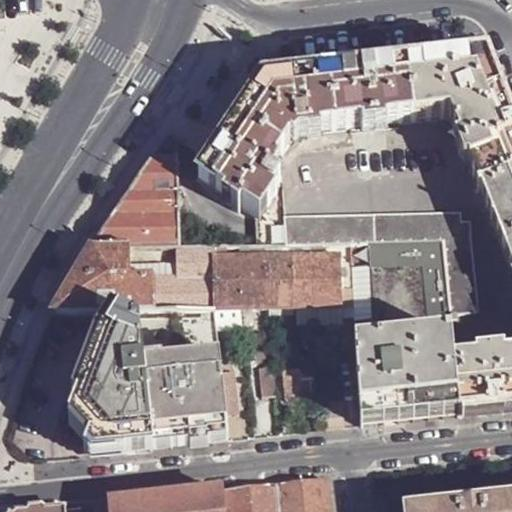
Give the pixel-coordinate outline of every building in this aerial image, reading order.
[(511,412),(511,116),(500,87),(488,58),(432,65),(378,71),(304,80),(284,82),(266,84),(212,163),(201,179),(236,204),(234,208),(240,213),(243,209),(258,219),(260,248),(353,246),(356,322),(372,321),(373,343),(358,345),(363,410),(363,428),(418,422),(474,416),(511,412)] [(161,151),(153,163),(180,162),(179,140),(172,135),(161,151)] [(131,195),(94,251),(98,251),(131,251),(158,250),(181,249),(182,249),(181,208),(180,162),(153,163),(131,195)] [(98,251),(94,251),(76,282),(56,317),(119,316),(146,315),(146,314),(221,313),(219,282),(217,259),(217,249),(182,249),(181,249),(183,282),(132,282),(131,251),(98,251)] [(219,282),(221,313),(325,310),(345,309),(343,257),(217,259),(219,282)] [(345,328),(345,309),(325,310),(325,329),(345,328)] [(73,420),(105,455),(156,450),(149,360),(146,315),(119,316),(104,339),(83,393),(73,420)] [(297,366),(296,339),(283,340),(286,366),(297,366)] [(230,442),(224,355),(149,360),(156,450),(196,445),(230,442)] [(278,397),(277,369),(262,370),(264,399),(278,397)] [(282,408),(314,406),(312,371),(280,373),(282,408)] [(325,405),(327,431),(346,429),(345,404),(325,405)] [(331,511),(329,482),(272,488),(224,493),(226,511),(331,511)] [(226,511),(224,493),(192,496),(144,501),(111,505),(111,511),(226,511)] [(511,511),(511,503),(433,511),(511,511)]
